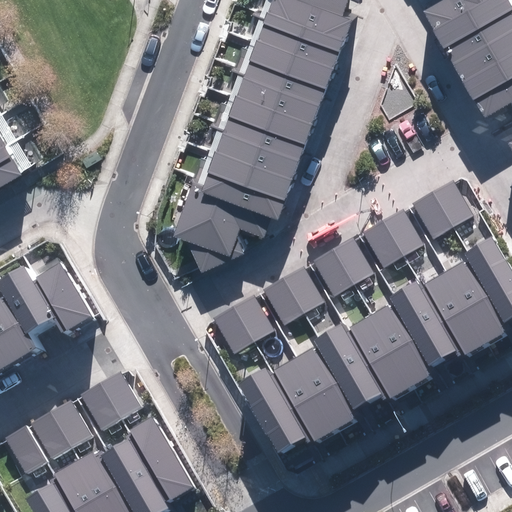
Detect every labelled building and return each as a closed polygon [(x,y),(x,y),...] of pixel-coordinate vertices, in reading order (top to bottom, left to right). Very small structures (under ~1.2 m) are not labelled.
[(265,0),(197,184),(193,182),(173,237),(189,242),(201,273),(244,254),(237,239),(240,230),(264,239),(271,218),(279,221),(351,20),(343,17),(348,0),(265,0)] [(436,0),(450,26),(497,0),(436,0)] [(511,0),(497,0),(450,26),(478,78),(511,59),(511,0)] [(152,54),(132,47),(103,124),(123,131),(125,125),(137,130),(135,136),(177,152),(198,95),(156,79),(152,91),(140,86),(152,54)] [(511,59),(478,78),(493,104),(511,93),(511,59)] [(0,185),(44,160),(0,85),(0,185)] [(420,116),(368,143),(385,174),(436,147),(420,116)] [(511,120),(503,126),(511,143),(511,120)] [(95,150),(81,159),(87,168),(101,159),(95,150)] [(216,332),(281,443),(315,423),(320,432),(366,406),(355,387),(390,367),(400,385),(443,361),(436,350),(467,332),(475,346),(511,324),(511,245),(473,178),(456,171),(222,311),(216,332)] [(0,369),(36,348),(28,333),(53,319),(62,335),(93,317),(61,263),(32,280),(23,267),(0,280),(0,289),(5,297),(1,299),(0,297),(0,369)] [(80,394),(101,430),(141,407),(120,371),(80,394)] [(31,422),(52,459),(92,436),(70,400),(31,422)] [(193,486),(153,418),(124,434),(127,440),(106,453),(102,447),(51,476),(55,483),(29,498),(36,511),(163,511),(173,507),(169,500),(193,486)] [(26,474),(47,462),(25,425),(5,437),(26,474)]
